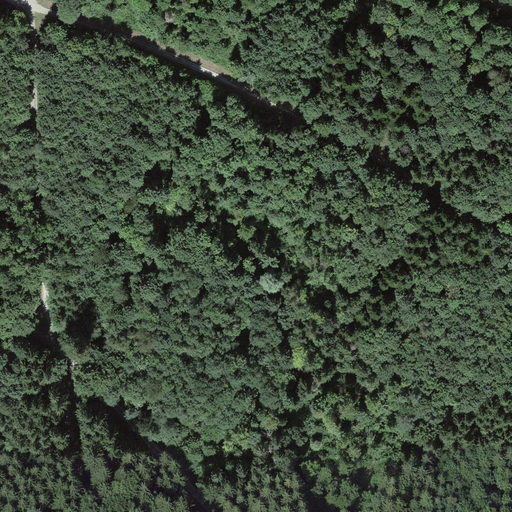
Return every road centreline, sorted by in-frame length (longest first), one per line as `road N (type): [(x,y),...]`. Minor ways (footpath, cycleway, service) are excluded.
road 1 (track): [(511,234),(289,107),(12,0)]
road 2 (track): [(32,0),(54,335)]
road 3 (track): [(216,511),(54,335),(0,320)]
